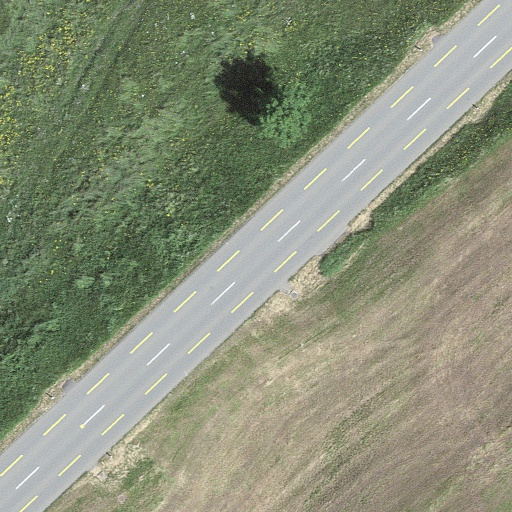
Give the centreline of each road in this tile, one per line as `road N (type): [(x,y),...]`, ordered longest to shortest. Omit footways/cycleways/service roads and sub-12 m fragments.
road 1 (secondary): [(1,511),(511,28)]
road 2 (track): [(0,289),(153,0)]
